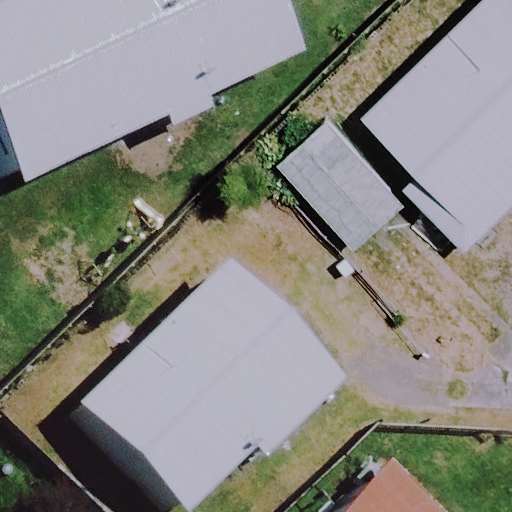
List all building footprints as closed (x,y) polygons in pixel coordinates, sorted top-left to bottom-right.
[(16,0),(0,8),(0,197),(139,130),(146,144),(192,121),(185,107),(275,63),(244,0),(16,0)] [(511,0),(485,0),(361,121),(417,179),(405,190),(463,250),(511,202),(511,0)] [(402,203),(333,122),(280,167),(348,248),(402,203)] [(54,419),(143,511),(179,511),(233,461),(240,469),(318,394),(204,275),(54,419)] [(427,511),(376,459),(320,511),(427,511)]
